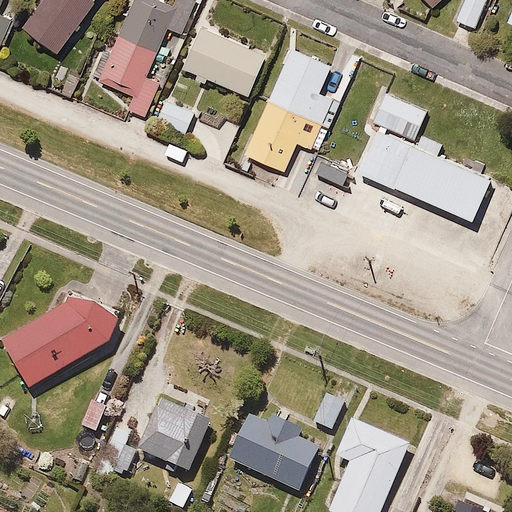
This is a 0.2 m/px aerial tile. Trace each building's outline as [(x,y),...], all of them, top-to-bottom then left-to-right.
[(20,0),(9,15),(44,42),(77,0),(20,0)] [(115,0),(85,69),(117,84),(112,98),(129,106),(146,73),(133,67),(151,23),(164,30),(178,0),(115,0)] [(489,0),(468,0),(463,19),(482,24),(489,0)] [(511,0),(499,0),(493,15),(511,23),(511,0)] [(187,16),(170,58),(231,89),(251,48),(187,16)] [(316,56),(275,39),(230,146),(281,168),(319,96),(303,87),(316,56)] [(198,104),(171,93),(160,119),(187,130),(198,104)] [(475,172),(362,118),(339,167),(452,221),(475,172)] [(53,292),(0,326),(0,353),(16,380),(100,331),(103,312),(74,290),(53,292)] [(149,385),(122,440),(171,462),(201,406),(149,385)] [(112,410),(93,400),(79,424),(98,434),(112,410)] [(236,406),(216,451),(288,484),(308,441),(288,432),(294,421),(265,408),(259,417),(236,406)] [(336,455),(313,502),(334,511),(364,511),(400,435),(338,410),(322,449),(336,455)] [(447,491),(437,511),(500,511),(502,509),(447,491)]
